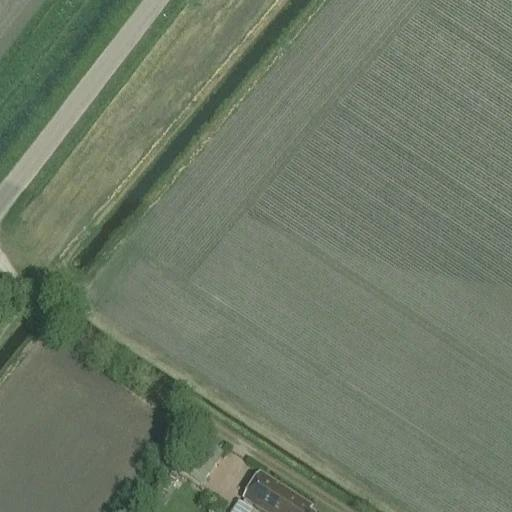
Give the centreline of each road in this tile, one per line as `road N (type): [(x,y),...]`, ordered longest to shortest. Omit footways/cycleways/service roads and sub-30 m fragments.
road 1 (track): [(0,264),(62,325),(351,511)]
road 2 (unclassified): [(0,204),(158,0)]
